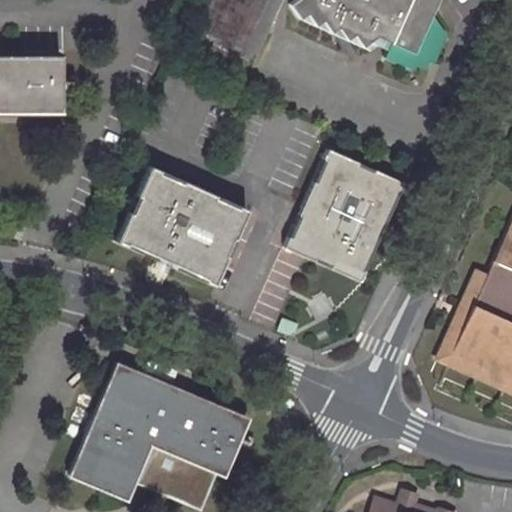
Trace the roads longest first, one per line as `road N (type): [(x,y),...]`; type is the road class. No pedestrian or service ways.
road 1 (residential): [(358,403),(173,323),(71,288),(0,275)]
road 2 (residential): [(358,403),(511,68)]
road 3 (unknown): [(487,124),(254,24)]
road 4 (residential): [(511,460),(461,451),(358,403)]
road 5 (residential): [(296,511),(358,403)]
